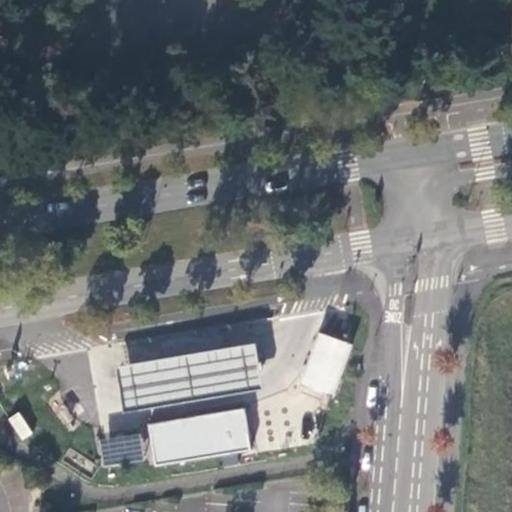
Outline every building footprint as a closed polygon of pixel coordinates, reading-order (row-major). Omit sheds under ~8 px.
[(298,384),(332,397),(353,345),(319,332),(298,384)] [(122,387),(126,413),(266,389),(262,366),(259,344),(119,368),(122,387)] [(152,425),(159,467),(253,450),(250,435),(246,410),(152,425)] [(18,413),(8,419),(21,440),(31,433),(18,413)] [(100,437),(101,465),(141,462),(139,435),(100,437)]
